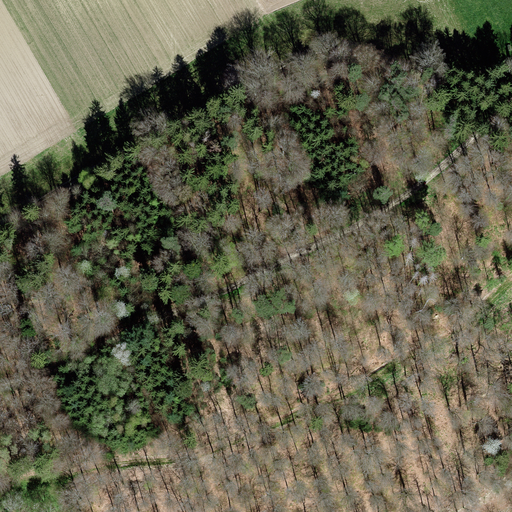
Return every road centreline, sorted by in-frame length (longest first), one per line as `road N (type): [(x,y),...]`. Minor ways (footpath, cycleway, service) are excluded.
road 1 (track): [(0,387),(347,235),(436,172),(511,102)]
road 2 (track): [(0,225),(313,52),(482,76),(511,69)]
